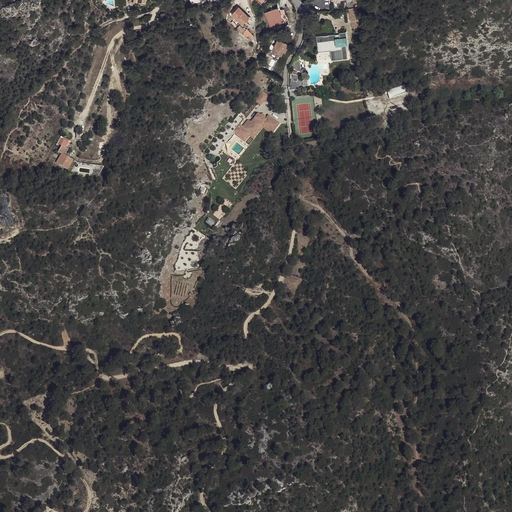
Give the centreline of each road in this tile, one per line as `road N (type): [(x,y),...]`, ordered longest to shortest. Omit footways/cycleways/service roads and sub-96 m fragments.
road 1 (track): [(417,511),(414,325),(381,280),(363,273),(346,231),(294,192)]
road 2 (track): [(285,87),(297,227),(277,287),(246,332)]
road 3 (track): [(214,511),(203,494),(226,448),(219,402),(245,367),(246,332)]
road 4 (track): [(88,355),(108,378),(184,361),(227,369),(246,362)]
road 5 (track): [(0,454),(39,438),(48,443),(87,481),(81,511)]
